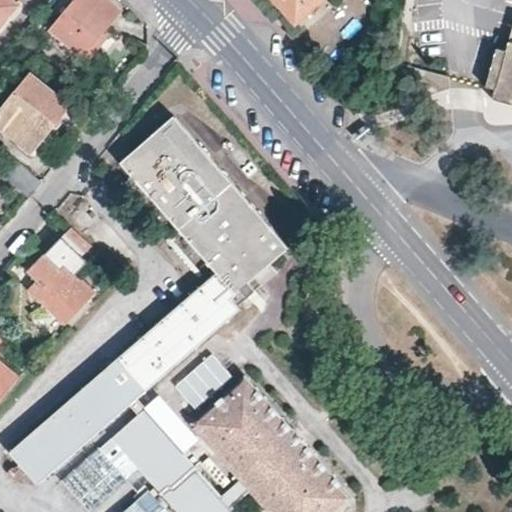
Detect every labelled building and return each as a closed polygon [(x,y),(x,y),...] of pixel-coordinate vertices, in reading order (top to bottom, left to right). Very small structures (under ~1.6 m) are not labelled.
[(0,0),(0,30),(21,6),(15,1),(16,0),(0,0)] [(74,0),(51,28),(90,61),(104,44),(97,40),(106,31),(124,10),(112,0),(74,0)] [(313,0),(279,0),(282,3),(286,1),(296,13),(313,0)] [(97,40),(104,44),(111,36),(106,31),(97,40)] [(511,38),(507,37),(504,47),(494,45),(483,83),(493,86),(490,96),(511,101),(511,38)] [(0,124),(34,152),(70,106),(32,76),(4,110),(0,107),(0,124)] [(290,248),(175,115),(122,163),(218,272),(165,317),(119,358),(10,452),(38,485),(130,405),(139,398),(242,311),(232,298),(241,290),(249,283),(262,271),(290,248)] [(258,171),(240,150),(233,156),(250,177),(258,171)] [(45,182),(16,159),(4,174),(31,198),(45,182)] [(70,321),(74,325),(94,306),(90,302),(97,295),(71,268),(81,258),(61,238),(31,268),(29,266),(26,268),(38,280),(30,288),(67,324),(70,321)] [(255,291),(249,283),(241,290),(248,298),(255,291)] [(0,399),(20,376),(0,358),(0,343),(2,341),(0,339),(0,399)] [(197,409),(235,376),(214,350),(175,383),(197,409)] [(23,368),(27,373),(36,363),(31,358),(23,368)] [(334,511),(352,496),(298,434),(246,376),(194,421),(243,476),(253,487),(274,511),(334,511)] [(147,408),(139,398),(130,405),(139,414),(144,410),(145,410),(146,410),(147,408)] [(222,496),(146,410),(145,410),(144,410),(139,414),(113,437),(113,438),(113,439),(130,457),(150,480),(178,511),(236,511),(232,507),(253,487),(243,476),(222,496)] [(117,469),(100,449),(99,448),(87,459),(115,491),(127,480),(117,469)] [(150,480),(130,457),(117,469),(127,480),(137,491),(150,480)] [(115,491),(87,459),(75,470),(103,501),(115,491)] [(90,511),(103,501),(75,470),(62,481),(89,511),(90,511)] [(169,511),(146,486),(134,496),(138,500),(124,511),(169,511)] [(355,511),(362,507),(352,496),(334,511),(355,511)]
